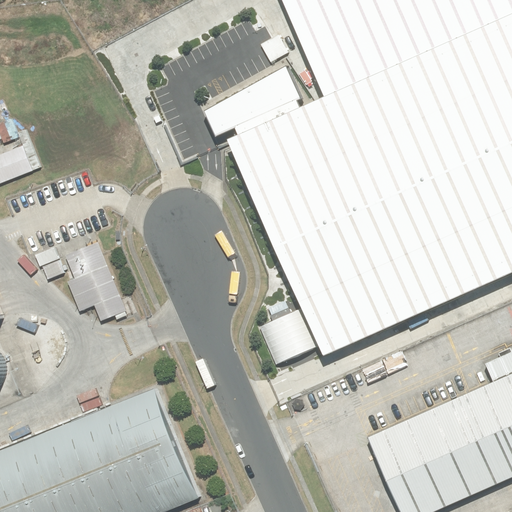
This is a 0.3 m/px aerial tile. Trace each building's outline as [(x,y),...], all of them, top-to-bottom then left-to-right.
[(511,0),(287,0),(332,100),(359,87),(382,78),(442,51),(511,20),(511,0)] [(291,70),(211,112),(221,138),(241,130),(245,138),(235,143),(303,299),(326,351),(329,359),(511,278),(511,20),(442,51),(382,78),(359,87),(332,100),(305,112),(301,103),(305,101),(291,70)] [(93,86),(29,109),(53,172),(107,153),(116,150),(93,86)] [(26,146),(0,156),(0,184),(35,171),(26,146)] [(129,310),(101,243),(68,256),(77,277),(70,280),(83,312),(98,306),(104,321),(129,310)] [(50,280),(66,273),(61,260),(45,267),(50,280)] [(0,321),(9,318),(0,295),(0,321)] [(0,390),(2,389),(8,383),(12,376),(13,368),(11,359),(7,352),(0,346),(0,390)] [(511,368),(371,431),(407,511),(420,511),(511,471),(511,368)] [(151,383),(0,445),(0,511),(170,511),(200,500),(151,383)]
